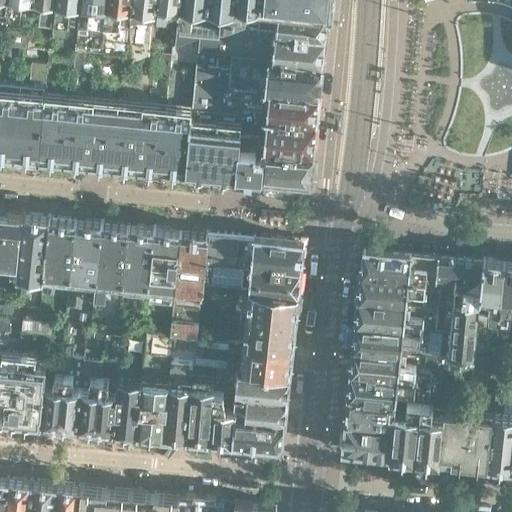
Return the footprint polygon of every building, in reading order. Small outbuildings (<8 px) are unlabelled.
[(7,0),(7,9),(21,10),(21,0),(7,0)] [(51,48),(53,32),(55,0),(31,0),(28,30),(27,45),(49,47),(51,48)] [(80,0),(81,0),(55,0),(53,32),(67,33),(70,0),(80,0)] [(130,25),(132,0),(81,0),(76,45),(131,50),(130,25)] [(151,53),(156,1),(155,0),(132,0),(130,25),(131,50),(132,60),(151,53)] [(180,8),(181,0),(155,0),(156,1),(171,2),(170,9),(179,8),(180,8)] [(207,8),(208,0),(181,0),(180,8),(179,8),(178,23),(187,24),(188,21),(192,21),(193,6),(207,8)] [(231,22),(233,0),(208,0),(207,8),(221,9),(219,25),(223,26),(231,22)] [(261,11),(262,3),(262,0),(233,0),(231,22),(247,16),(248,6),(257,7),(256,13),(261,11)] [(328,10),(328,0),(262,0),(262,3),(279,5),(328,10)] [(325,35),(328,10),(279,5),(276,30),(325,35)] [(15,29),(16,18),(6,17),(5,28),(15,29)] [(241,53),(243,28),(231,26),(228,52),(241,53)] [(265,37),(266,28),(253,27),(252,36),(265,37)] [(28,30),(15,29),(5,28),(3,43),(27,45),(28,30)] [(323,61),(325,35),(276,30),(274,56),(323,61)] [(186,167),(187,167),(192,107),(195,80),(198,49),(199,49),(200,34),(173,45),(171,61),(147,59),(143,106),(137,162),(186,167)] [(228,52),(199,49),(198,49),(195,80),(319,92),(323,61),(274,56),(241,53),(228,52)] [(317,119),(319,92),(195,80),(192,107),(242,112),(261,114),(317,119)] [(0,148),(14,150),(20,93),(0,91),(0,148)] [(39,152),(44,96),(20,93),(14,150),(39,152)] [(63,155),(69,98),(44,96),(39,152),(63,155)] [(88,157),(93,101),(69,98),(63,155),(88,157)] [(113,160),(118,103),(93,101),(88,157),(113,160)] [(137,162),(143,106),(118,103),(113,160),(137,162)] [(239,143),(242,120),(242,112),(192,107),(187,167),(237,172),(239,143)] [(313,151),(317,119),(261,114),(261,122),(242,120),(239,143),(263,146),(313,151)] [(260,174),(263,146),(239,143),(237,172),(260,174)] [(310,179),(313,151),(263,146),(260,174),(310,179)] [(456,208),(457,188),(409,185),(408,205),(456,208)] [(0,268),(17,270),(22,211),(0,208),(0,268)] [(44,273),(49,213),(22,211),(17,270),(44,273)] [(70,275),(76,216),(49,213),(44,273),(70,275)] [(94,300),(102,218),(76,216),(70,275),(68,293),(78,294),(80,276),(88,277),(85,282),(83,299),(94,300)] [(122,280),(128,221),(102,218),(94,300),(105,301),(107,284),(105,278),(122,280)] [(149,283),(154,224),(128,221),(122,280),(149,283)] [(175,285),(181,226),(154,224),(149,283),(147,301),(159,302),(160,289),(158,284),(175,285)] [(204,266),(205,255),(208,229),(181,226),(175,285),(174,299),(184,300),(182,316),(172,315),(171,330),(197,332),(197,334),(204,335),(207,307),(200,307),(204,270),(204,266)] [(301,264),(303,242),(304,238),(238,231),(208,229),(205,255),(301,264)] [(426,277),(427,259),(436,260),(437,252),(371,245),(369,245),(369,244),(368,244),(367,245),(364,248),(363,248),(363,249),(361,270),(426,277)] [(473,354),(479,296),(483,256),(473,255),(437,252),(436,260),(435,277),(440,278),(440,279),(453,280),(453,282),(462,283),(461,298),(454,298),(451,329),(448,352),(473,354)] [(298,288),(301,264),(205,255),(204,266),(251,270),(247,273),(246,280),(249,284),(298,288)] [(498,321),(498,316),(504,259),(485,257),(485,256),(483,256),(479,296),(490,297),(488,314),(489,315),(489,321),(498,321)] [(511,299),(511,259),(504,259),(498,316),(509,317),(511,300),(511,299)] [(423,301),(426,277),(361,270),(358,294),(423,301)] [(293,343),(298,288),(249,284),(244,338),(293,343)] [(420,326),(423,301),(358,294),(356,319),(420,326)] [(0,413),(42,418),(45,380),(46,371),(51,320),(0,315),(0,413)] [(419,339),(420,326),(356,319),(353,342),(400,347),(400,341),(401,337),(419,339)] [(123,333),(123,325),(106,323),(105,331),(123,333)] [(187,433),(192,379),(194,361),(194,358),(172,356),(173,350),(195,353),(197,334),(197,332),(171,330),(147,327),(142,374),(137,428),(187,433)] [(448,352),(451,329),(430,327),(429,337),(440,338),(438,351),(448,352)] [(217,363),(220,336),(204,335),(197,334),(195,353),(194,358),(194,361),(217,363)] [(293,343),(244,338),(232,337),(229,364),(290,370),(293,343)] [(448,352),(438,351),(415,349),(400,347),(353,342),(351,366),(446,377),(448,352)] [(511,378),(511,358),(498,357),(496,377),(511,378)] [(113,425),(119,372),(120,362),(102,360),(101,374),(96,423),(113,425)] [(283,437),(285,415),(235,410),(236,405),(235,397),(236,386),(288,391),(290,370),(229,364),(217,363),(216,381),(210,435),(277,442),(283,437)] [(396,399),(397,385),(414,386),(412,400),(420,401),(444,403),(446,377),(351,366),(348,393),(390,398),(396,399)] [(59,420),(63,370),(54,369),(53,381),(45,380),(42,418),(59,420)] [(77,422),(81,384),(71,383),(72,371),(63,370),(59,420),(77,422)] [(137,428),(142,374),(119,372),(113,425),(137,428)] [(210,435),(216,381),(207,380),(208,373),(199,372),(199,379),(192,379),(187,433),(210,435)] [(96,423),(101,374),(92,373),(91,385),(81,384),(77,422),(96,423)] [(285,415),(287,400),(288,391),(236,386),(235,397),(236,405),(235,410),(285,415)] [(392,452),(396,410),(389,410),(390,398),(348,393),(348,397),(342,448),(376,451),(392,452)] [(414,454),(420,401),(412,400),(405,400),(404,411),(396,410),(392,452),(414,454)] [(438,457),(444,403),(420,401),(414,454),(438,457)] [(488,462),(493,410),(479,408),(479,407),(444,403),(438,457),(488,462)] [(511,464),(511,456),(511,411),(493,410),(488,462),(511,464)] [(27,511),(31,477),(6,475),(2,511),(27,511)] [(50,511),(54,480),(31,477),(27,511),(50,511)] [(77,511),(80,482),(54,480),(50,511),(77,511)] [(127,511),(130,487),(80,482),(77,511),(127,511)] [(177,511),(180,492),(130,487),(127,511),(177,511)] [(197,511),(199,494),(180,492),(177,511),(197,511)] [(216,511),(218,496),(199,494),(197,511),(216,511)] [(275,511),(276,507),(276,501),(271,501),(270,501),(235,497),(222,496),(218,496),(216,511),(275,511)]
